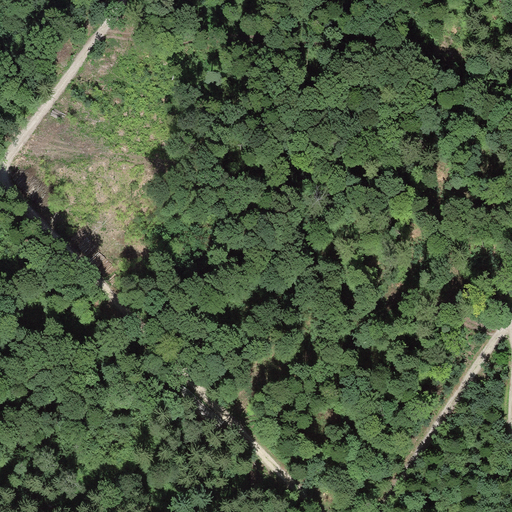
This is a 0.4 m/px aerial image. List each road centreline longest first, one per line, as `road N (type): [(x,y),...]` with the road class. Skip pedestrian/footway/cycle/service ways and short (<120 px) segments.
road 1 (track): [(8,207),(58,247),(315,511)]
road 2 (track): [(129,0),(0,213)]
road 3 (track): [(511,315),(381,511)]
